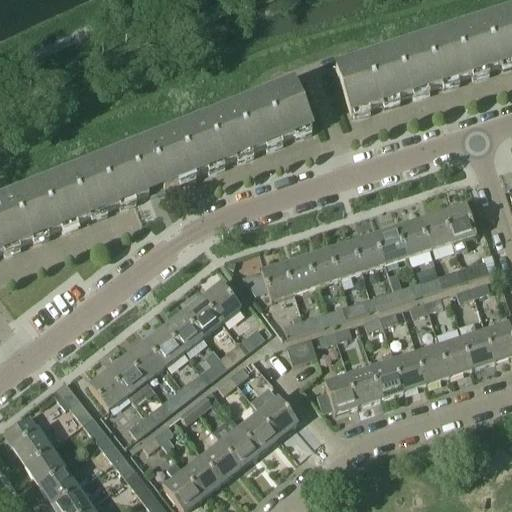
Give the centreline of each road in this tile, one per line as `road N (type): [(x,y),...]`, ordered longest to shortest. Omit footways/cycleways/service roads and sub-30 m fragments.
road 1 (residential): [(0,384),(217,220),(474,138)]
road 2 (residential): [(289,511),(361,446),(511,401)]
road 3 (residential): [(511,257),(474,138)]
